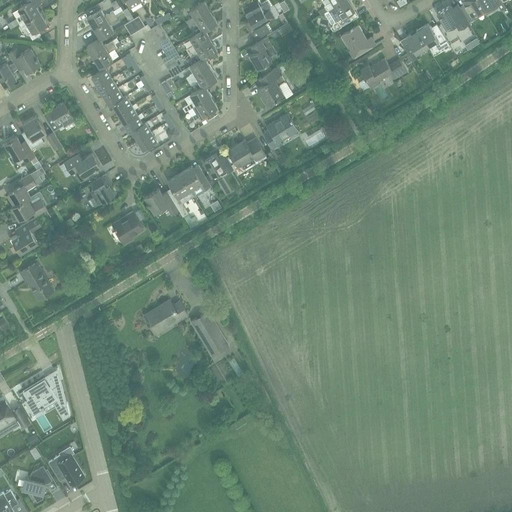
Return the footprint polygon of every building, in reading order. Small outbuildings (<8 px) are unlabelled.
[(25,0),(27,3),(18,8),(19,9),(13,12),(17,18),(16,18),(20,24),(40,11),(36,5),(40,3),(38,0),(25,0)] [(301,0),(299,0),(296,5),(302,9),(306,3),(301,0)] [(320,0),(328,11),(329,10),(346,0),(320,0)] [(355,10),(348,0),(346,0),(329,10),(335,21),(332,22),(332,25),(335,30),(359,16),(358,16),(354,10),(355,10)] [(483,8),(478,0),(462,0),(467,7),(462,11),(469,23),(475,19),(472,15),(483,8)] [(504,2),(502,0),(478,0),(483,8),(486,13),(504,2)] [(187,21),(189,25),(211,11),(205,1),(191,9),(194,16),(187,21)] [(275,18),(269,9),(271,8),(268,2),(261,7),(258,2),(245,11),(250,20),(247,21),(250,25),(247,27),(255,40),(270,32),(265,24),(270,21),(271,23),(275,20),(275,18)] [(469,23),(462,11),(460,8),(455,11),(451,4),(437,13),(447,28),(455,23),(459,29),(469,23)] [(177,6),(169,11),(162,15),(165,20),(180,11),(177,6)] [(94,28),(115,14),(113,11),(107,15),(106,14),(105,15),(101,9),(88,17),(94,28)] [(47,23),(40,11),(20,24),(23,29),(25,28),(33,39),(41,34),(38,29),(47,23)] [(217,22),(211,11),(189,25),(191,28),(199,24),(203,30),(203,31),(205,29),(217,22)] [(118,19),(115,14),(94,28),(100,38),(114,30),(110,24),(118,19)] [(139,15),(134,18),(140,29),(145,26),(139,15)] [(160,23),(165,20),(162,15),(155,20),(158,24),(160,23)] [(154,23),(149,16),(145,19),(150,26),(154,23)] [(140,29),(134,18),(129,21),(136,32),(140,29)] [(136,32),(129,21),(125,24),(131,34),(136,32)] [(154,34),(163,28),(160,23),(158,24),(151,29),(154,34)] [(449,43),(440,29),(437,24),(431,28),(428,23),(417,30),(427,46),(431,44),(436,51),(443,47),(441,44),(446,41),(448,44),(449,43)] [(351,46),(349,48),(354,56),(375,43),(371,37),(367,39),(358,24),(343,33),(351,46)] [(156,38),(166,33),(163,28),(154,34),(156,38)] [(211,40),(205,29),(203,31),(203,30),(190,38),(194,44),(186,49),(189,53),(211,40)] [(274,39),(277,44),(291,36),(287,30),(274,39)] [(427,46),(417,30),(406,37),(409,41),(403,45),(413,61),(421,56),(418,52),(427,46)] [(159,43),(169,38),(166,33),(156,38),(159,43)] [(271,60),(269,57),(275,53),(276,51),(273,47),(271,46),(273,45),(267,36),(249,47),(252,53),(250,55),(258,68),(271,60)] [(93,57),(119,41),(117,38),(105,45),(100,38),(87,46),(93,57)] [(174,47),(172,42),(169,38),(159,43),(165,53),(169,50),(174,47)] [(477,39),(472,42),(475,47),(480,44),(477,39)] [(217,50),(211,40),(189,53),(191,57),(199,52),(202,58),(205,57),(205,58),(217,50)] [(109,53),(117,48),(121,45),(119,41),(93,57),(100,67),(113,59),(109,53)] [(14,63),(18,69),(18,70),(24,66),(27,72),(40,63),(31,48),(20,55),(17,49),(9,54),(14,63)] [(174,59),(171,54),(169,50),(165,53),(167,56),(162,59),(165,64),(174,59)] [(136,62),(130,52),(122,58),(125,63),(130,60),(132,65),(136,62)] [(211,67),(205,58),(205,57),(202,58),(190,65),(195,72),(186,77),(189,81),(211,67)] [(360,69),(365,78),(372,88),(380,83),(378,80),(391,73),(394,78),(407,71),(400,59),(389,65),(385,58),(370,67),(369,64),(360,69)] [(168,69),(177,64),(174,59),(165,64),(168,69)] [(141,69),(136,62),(132,65),(137,72),(141,69)] [(16,78),(13,72),(18,69),(14,63),(9,66),(7,63),(1,66),(0,64),(0,77),(4,85),(16,78)] [(172,76),(182,71),(180,68),(177,64),(168,69),(172,76)] [(286,81),(277,66),(260,77),(264,84),(258,87),(267,103),(284,93),(279,85),(286,81)] [(98,86),(112,77),(106,67),(92,76),(98,86)] [(218,78),(211,67),(189,81),(191,85),(199,80),(203,86),(205,85),(205,86),(218,78)] [(104,95),(118,87),(112,77),(98,86),(104,95)] [(177,87),(174,82),(171,77),(161,84),(167,93),(177,87)] [(211,95),(205,86),(205,85),(203,86),(191,93),(195,100),(183,107),(186,112),(192,107),(211,96),(211,95)] [(362,96),(369,93),(365,85),(359,88),(362,96)] [(112,104),(123,97),(118,87),(104,95),(110,106),(112,104)] [(160,101),(155,94),(152,96),(156,103),(160,101)] [(118,113),(132,105),(126,95),(123,97),(112,104),(118,113)] [(211,96),(192,107),(196,113),(193,116),(195,120),(200,117),(202,121),(206,119),(204,115),(218,106),(211,96)] [(64,101),(50,110),(53,115),(46,119),(53,131),(63,125),(64,127),(75,121),(71,114),(71,113),(64,101)] [(313,103),(303,109),(307,114),(316,108),(313,103)] [(124,123),(137,114),(132,105),(118,113),(124,123)] [(171,120),(167,112),(163,115),(167,122),(171,120)] [(264,133),(273,148),(281,143),(280,140),(298,129),(288,113),(267,125),(270,129),(264,133)] [(143,123),(137,114),(124,123),(130,132),(132,131),(132,130),(143,123)] [(23,124),(27,129),(33,140),(34,140),(35,143),(37,143),(38,144),(42,142),(42,140),(42,138),(40,136),(46,132),(36,116),(23,124)] [(138,140),(151,131),(145,121),(143,123),(132,130),(132,131),(138,140)] [(152,123),(154,129),(162,127),(160,121),(152,123)] [(157,141),(151,131),(138,140),(143,149),(157,141)] [(55,149),(62,144),(54,132),(47,137),(55,149)] [(35,155),(29,144),(24,147),(17,136),(5,143),(15,160),(21,156),(25,162),(35,155)] [(229,149),(236,161),(239,165),(255,155),(257,159),(266,154),(256,138),(247,143),(245,139),(229,149)] [(100,165),(92,153),(82,159),(79,153),(60,165),(67,176),(80,168),(84,175),(100,165)] [(234,168),(224,153),(218,156),(217,154),(204,162),(212,175),(219,171),(222,175),(234,168)] [(192,166),(180,173),(190,190),(195,197),(206,190),(206,189),(211,186),(202,171),(197,174),(192,166)] [(21,185),(8,193),(15,205),(28,197),(31,196),(27,189),(36,184),(33,179),(40,175),(45,172),(42,167),(30,174),(30,173),(18,180),(21,185)] [(190,190),(180,173),(168,181),(178,197),(190,190)] [(104,175),(90,184),(93,189),(96,195),(91,198),(91,199),(88,201),(92,207),(99,203),(99,204),(115,194),(104,175)] [(174,202),(167,190),(162,193),(159,189),(146,197),(155,212),(166,206),(172,215),(179,210),(174,202)] [(36,216),(48,209),(41,197),(31,203),(28,197),(15,205),(12,207),(19,219),(33,211),(36,216)] [(189,213),(183,203),(180,198),(174,202),(179,210),(183,216),(189,213)] [(123,241),(144,228),(133,211),(113,223),(123,241)] [(42,225),(36,216),(21,225),(24,230),(10,239),(15,246),(17,245),(21,253),(39,243),(32,231),(42,225)] [(75,228),(70,231),(72,236),(78,233),(75,228)] [(9,256),(3,260),(9,269),(14,266),(9,256)] [(37,262),(29,267),(20,272),(27,282),(28,281),(39,298),(53,290),(37,262)] [(19,280),(6,287),(10,294),(23,288),(19,280)] [(146,316),(150,323),(154,329),(171,320),(172,322),(188,314),(185,309),(180,300),(173,305),(170,300),(160,305),(161,307),(146,316)] [(191,321),(206,344),(212,355),(229,344),(209,310),(191,321)] [(4,316),(0,318),(0,324),(3,330),(9,326),(4,316)] [(24,391),(19,394),(20,394),(21,393),(33,413),(43,407),(44,409),(45,409),(46,408),(45,406),(54,400),(61,412),(60,413),(64,419),(70,415),(61,381),(51,387),(50,385),(46,380),(41,383),(40,381),(24,391)] [(12,411),(5,400),(0,403),(0,424),(15,416),(21,427),(29,422),(20,407),(12,411)] [(71,484),(85,475),(72,454),(64,459),(61,454),(49,461),(60,480),(66,476),(71,484)] [(47,483),(53,480),(44,465),(31,472),(30,478),(26,477),(23,489),(31,491),(38,501),(44,498),(41,493),(43,494),(46,483),(47,483)] [(16,511),(13,506),(19,503),(11,490),(5,493),(4,492),(0,493),(0,511),(16,511)]
